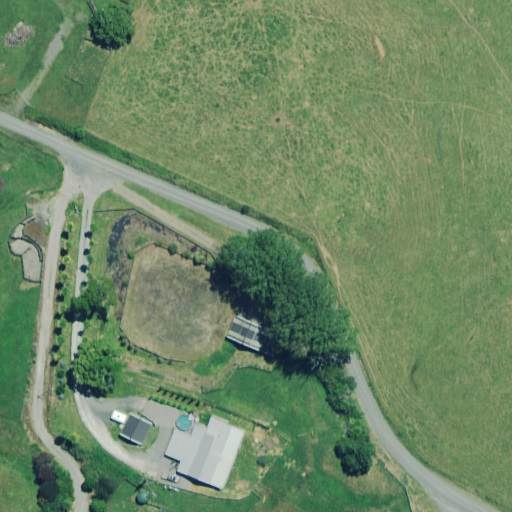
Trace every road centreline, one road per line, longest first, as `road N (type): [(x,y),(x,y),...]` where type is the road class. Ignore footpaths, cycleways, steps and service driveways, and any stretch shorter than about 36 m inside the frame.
road 1 (unclassified): [(477,511),(419,472),(380,425),(324,290),(282,241),(0,126)]
road 2 (track): [(12,131),(60,47),(63,20),(53,0)]
